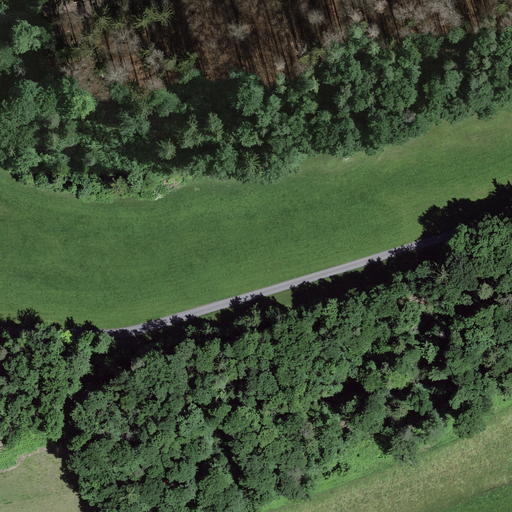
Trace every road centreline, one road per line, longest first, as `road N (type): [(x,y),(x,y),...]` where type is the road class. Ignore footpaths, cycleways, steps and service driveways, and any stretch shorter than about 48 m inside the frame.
road 1 (unclassified): [(511,220),(143,332),(0,337)]
road 2 (track): [(74,334),(65,411),(0,448)]
